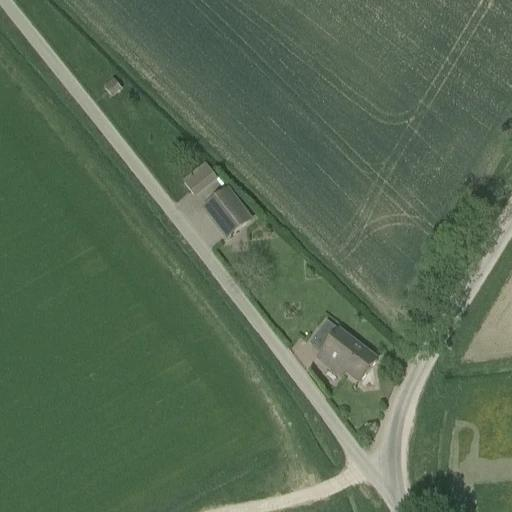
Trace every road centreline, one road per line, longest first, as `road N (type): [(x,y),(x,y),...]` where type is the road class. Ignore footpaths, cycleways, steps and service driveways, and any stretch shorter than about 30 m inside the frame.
road 1 (unclassified): [(377,480),(4,0)]
road 2 (unclassified): [(377,480),(416,383),(511,222)]
